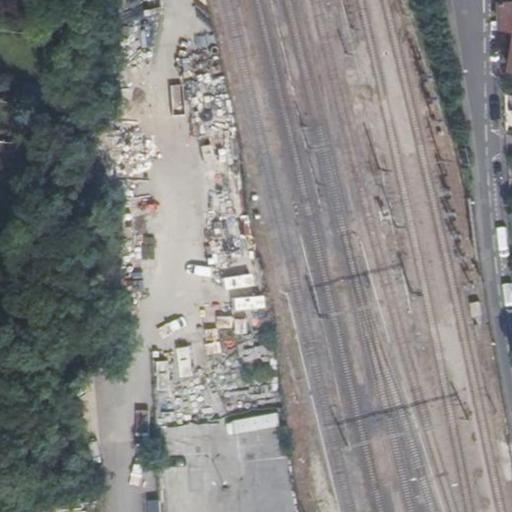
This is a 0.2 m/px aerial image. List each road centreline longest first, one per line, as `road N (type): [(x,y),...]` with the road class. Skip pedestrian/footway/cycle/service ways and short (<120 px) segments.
road 1 (motorway): [(145,0),(196,511)]
road 2 (motorway): [(303,511),(340,0)]
road 3 (residential): [(511,399),(489,275),(467,5)]
road 4 (residential): [(127,511),(126,317)]
